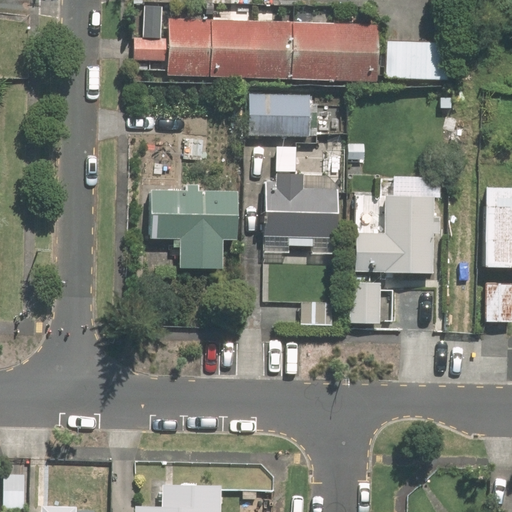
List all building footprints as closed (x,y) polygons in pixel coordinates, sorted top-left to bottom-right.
[(369,83),(371,25),(160,18),(160,8),(139,7),(138,39),(130,39),(129,60),(161,61),(161,77),(369,83)] [(511,31),(511,13),(507,8),(487,24),(499,41),(511,31)] [(441,42),(382,40),(381,79),(440,80),(441,42)] [(308,96),(243,93),(241,135),(307,138),(308,96)] [(292,148),(272,146),(270,173),(291,175),(292,148)] [(284,247),(308,248),(308,254),(331,255),(333,189),(298,189),(298,176),(293,176),(266,175),(265,198),(258,198),(257,253),(284,254),(284,247)] [(511,187),(480,186),(477,271),(511,271),(511,187)] [(144,190),(143,239),(173,240),(173,269),(218,270),(218,241),(230,241),(231,191),(144,190)] [(347,269),(426,274),(429,235),(434,236),(435,217),(430,217),(431,201),(381,198),(379,236),(349,234),(347,269)] [(375,283),(346,281),(345,325),(373,326),(375,283)] [(509,286),(481,286),(480,323),(509,324),(509,286)] [(331,303),(298,302),(297,325),(330,326),(331,303)] [(22,475),(0,474),(0,509),(21,510),(22,475)] [(216,511),(217,487),(157,485),(156,507),(130,506),(129,511),(216,511)]
